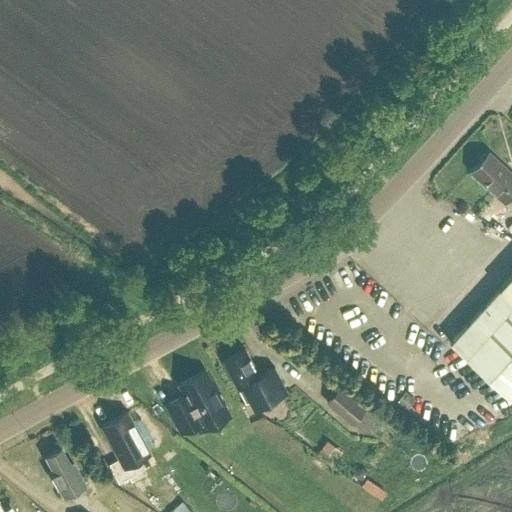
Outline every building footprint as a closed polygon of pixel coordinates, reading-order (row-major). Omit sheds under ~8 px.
[(511,172),(488,151),(470,170),(503,202),(511,194),(511,172)] [(511,272),(450,340),(511,396),(511,272)] [(260,374),(246,348),(224,360),(239,389),(243,387),(250,400),(270,389),(272,393),(285,386),(274,367),(260,374)] [(182,432),(201,422),(205,428),(229,415),(217,392),(219,391),(214,381),(212,382),(205,370),(181,383),(186,394),(167,404),(182,432)] [(315,370),(309,380),(322,388),(328,378),(315,370)] [(352,422),(366,406),(340,384),(326,400),(352,422)] [(132,480),(142,474),(135,461),(150,452),(127,411),(102,425),(120,458),(109,463),(119,482),(130,476),(132,480)] [(325,442),(320,450),(333,460),(339,452),(325,442)] [(71,464),(61,446),(46,455),(55,472),(51,473),(64,496),(86,485),(74,462),(71,464)] [(0,511),(18,511),(11,497),(9,498),(12,503),(6,506),(0,495),(0,511)] [(192,511),(181,499),(167,511),(192,511)]
